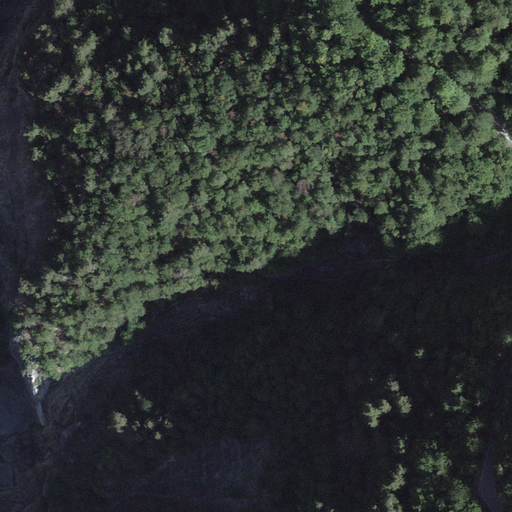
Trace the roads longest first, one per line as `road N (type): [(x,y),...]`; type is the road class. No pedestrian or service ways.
road 1 (unclassified): [(356,0),(511,135)]
road 2 (unclassified): [(511,359),(498,389),(489,458),(498,511)]
